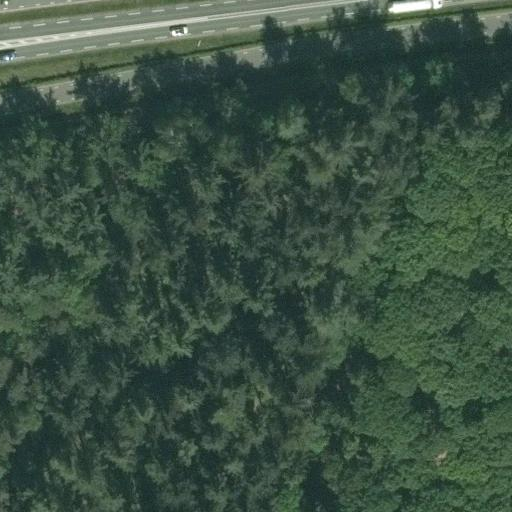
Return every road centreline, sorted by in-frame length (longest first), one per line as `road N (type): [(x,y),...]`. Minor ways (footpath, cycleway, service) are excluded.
road 1 (unclassified): [(511,26),(257,56),(0,102)]
road 2 (primary): [(362,0),(15,41)]
